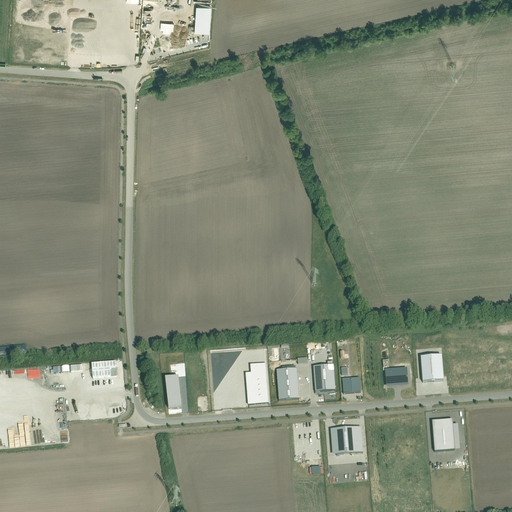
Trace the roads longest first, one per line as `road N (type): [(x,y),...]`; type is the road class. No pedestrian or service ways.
road 1 (residential): [(511,395),(148,423)]
road 2 (residential): [(148,423),(138,409),(128,309),(132,92),(120,76)]
road 3 (residential): [(120,76),(0,69)]
